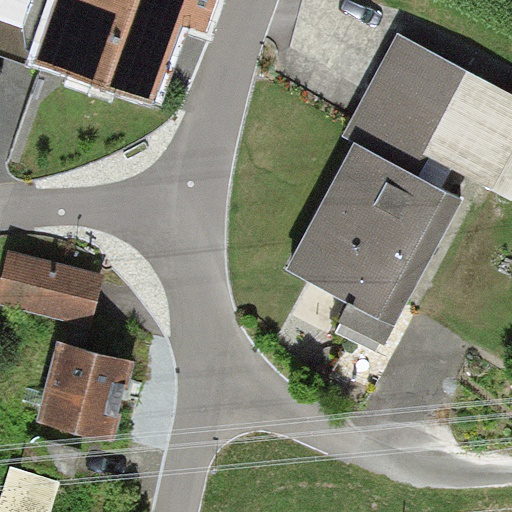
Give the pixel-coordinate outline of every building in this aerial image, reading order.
[(0,0),(0,53),(154,109),(181,24),(208,34),(219,0),(0,0)] [(356,144),(445,193),(456,171),(511,200),(511,96),(397,34),(342,136),(356,144)] [(356,144),(286,270),(352,305),(342,323),(386,347),(463,203),(445,193),(356,144)] [(101,280),(13,259),(2,303),(90,324),(101,280)] [(61,349),(40,429),(111,448),(127,387),(132,367),(61,349)]
